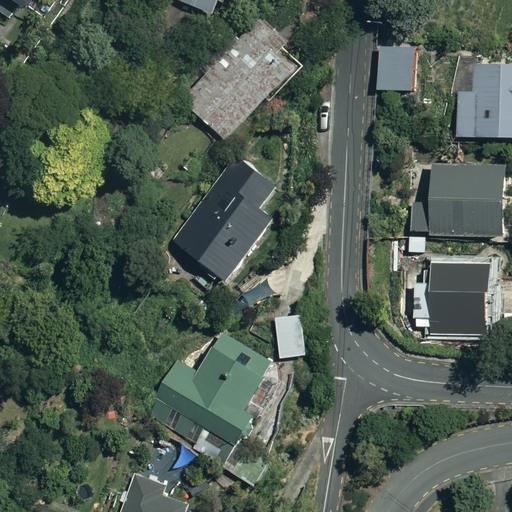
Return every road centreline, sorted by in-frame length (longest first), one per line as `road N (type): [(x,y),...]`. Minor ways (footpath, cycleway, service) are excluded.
road 1 (residential): [(355,0),(341,277),(353,340)]
road 2 (residential): [(323,511),(353,340)]
road 3 (residential): [(353,340),(401,376),(511,387)]
road 4 (residential): [(511,443),(432,466),(387,511)]
